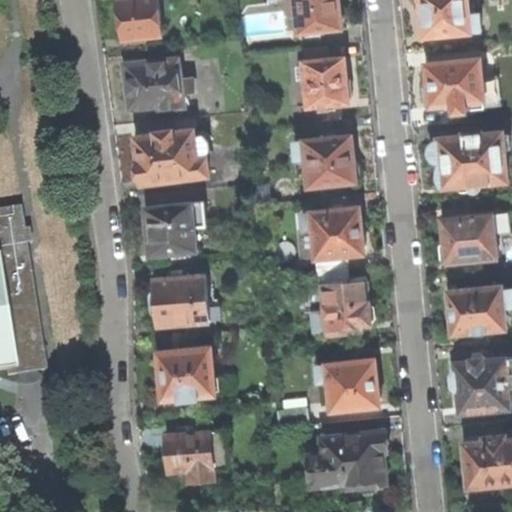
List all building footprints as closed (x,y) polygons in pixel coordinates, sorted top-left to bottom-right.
[(163,35),(159,0),(123,0),(118,1),(121,23),(122,39),(163,35)] [(296,0),(300,31),(343,27),(340,2),(340,0),(296,0)] [(473,31),(483,30),(482,13),(471,14),(469,0),(416,0),(417,6),(421,11),(423,11),(423,16),(425,37),(441,35),(442,36),(458,34),(473,32),(473,31)] [(330,105),(350,103),(350,97),(353,97),(352,86),(352,79),(348,79),(346,57),(331,58),(330,45),(304,48),(309,107),(320,106),(321,110),(330,110),(330,105)] [(468,108),(486,106),(485,100),(486,100),(482,58),(428,63),(430,88),(425,88),(426,96),(427,103),(431,103),(432,106),(454,104),(455,112),(468,111),(468,108)] [(178,59),(127,65),(129,87),(132,108),(161,104),(161,108),(184,105),(182,93),(194,92),(192,77),(180,78),(178,59)] [(503,118),(511,117),(511,88),(501,89),(503,118)] [(175,132),(175,129),(156,131),(157,134),(137,137),(138,149),(140,161),(138,161),(136,167),(137,178),(140,181),(142,181),(143,184),(210,175),(208,157),(199,158),(195,129),(175,132)] [(445,186),(510,181),(505,131),(483,133),(483,130),(466,132),(466,134),(440,137),(441,141),(439,141),(436,142),(434,144),(432,147),(432,151),(432,154),(433,156),(436,159),(439,161),(443,161),(443,166),(445,186)] [(311,186),(358,181),(358,178),(362,173),(362,165),(356,160),(355,153),(354,135),(336,137),(336,136),(321,138),(321,139),(306,140),(305,141),(296,142),(297,159),(307,158),(311,186)] [(192,202),(146,208),(147,215),(144,217),(145,224),(148,226),(148,234),(151,255),(198,250),(195,226),(207,224),(204,201),(193,203),(192,202)] [(0,247),(28,243),(22,205),(0,208),(0,247)] [(315,227),(319,273),(351,270),(349,253),(365,251),(365,248),(367,245),(366,236),(363,233),(363,225),(361,205),(345,207),(344,206),(329,208),(328,209),(314,210),(314,211),(303,212),(304,228),(315,227)] [(511,229),(510,211),(505,212),(507,233),(498,234),(498,235),(511,234),(511,229)] [(447,262),(500,257),(498,235),(498,234),(507,233),(505,212),(495,213),(495,212),(443,217),(444,233),(445,240),(441,245),(442,257),(447,262)] [(0,369),(7,369),(8,376),(47,369),(28,243),(0,247),(0,369)] [(328,335),(357,331),(357,324),(372,323),(372,321),(377,317),(376,305),(370,302),(370,296),(368,280),(352,282),(351,270),(319,273),(320,285),(324,285),(326,309),(314,310),(316,330),(328,329),(328,335)] [(206,274),(154,279),(155,290),(155,291),(156,301),(157,313),(156,313),(157,325),(185,322),(187,337),(216,334),(214,319),(222,319),(220,295),(209,296),(206,274)] [(475,331),(475,333),(489,332),(489,330),(509,328),(507,307),(511,306),(511,288),(504,289),(504,285),(450,290),(452,306),(452,312),(451,312),(452,330),(455,330),(455,333),(475,331)] [(212,346),(159,351),(162,374),(164,399),(180,397),(181,400),(200,398),(200,395),(217,393),(212,346)] [(463,412),(511,407),(510,386),(511,386),(511,355),(486,358),(485,355),(473,357),(473,360),(458,361),(458,368),(454,373),(454,385),(458,388),(460,388),(461,393),(463,412)] [(333,409),(380,404),(380,401),(382,398),(382,388),(379,387),(378,379),(376,358),(360,360),(359,359),(343,361),(343,362),(319,365),(320,381),(330,380),(333,409)] [(279,427),(310,424),(308,407),(277,409),(279,427)] [(225,429),(167,434),(168,449),(169,460),(168,462),(167,465),(168,468),(169,470),(171,472),(174,472),(178,471),(180,470),(190,469),(191,480),(215,479),(214,466),(228,465),(225,429)] [(356,487),(388,484),(385,452),(389,451),(387,430),(322,436),(324,452),(310,453),(313,486),(340,484),(341,488),(356,487)] [(470,487),(511,482),(511,437),(507,438),(506,434),(485,436),(485,440),(465,442),(468,464),(470,487)]
